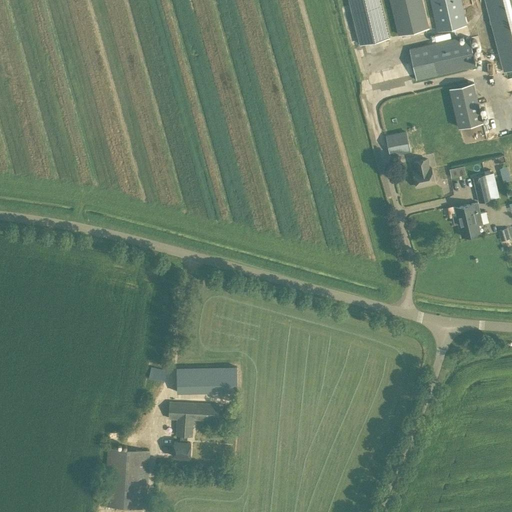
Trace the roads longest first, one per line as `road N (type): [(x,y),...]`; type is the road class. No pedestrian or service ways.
road 1 (unclassified): [(448,323),(78,226),(0,215)]
road 2 (unclassified): [(378,511),(448,323)]
